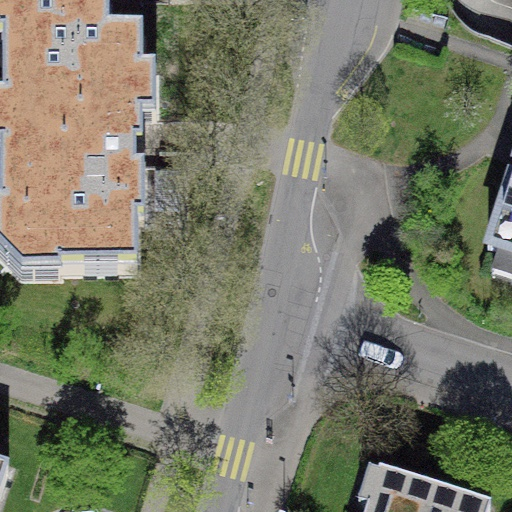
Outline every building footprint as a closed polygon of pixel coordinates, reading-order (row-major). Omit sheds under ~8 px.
[(0,0),(0,42),(3,43),(112,40),(112,0),(0,0)] [(146,41),(112,40),(3,43),(2,106),(0,106),(0,155),(0,156),(0,176),(0,273),(25,274),(61,275),(139,277),(140,229),(146,230),(147,179),(135,178),(136,157),(143,158),(144,126),(160,126),(161,80),(145,79),(146,41)] [(511,177),(487,253),(511,260),(511,177)] [(0,502),(10,472),(0,468),(0,502)] [(490,511),(491,511),(380,476),(368,511),(490,511)]
